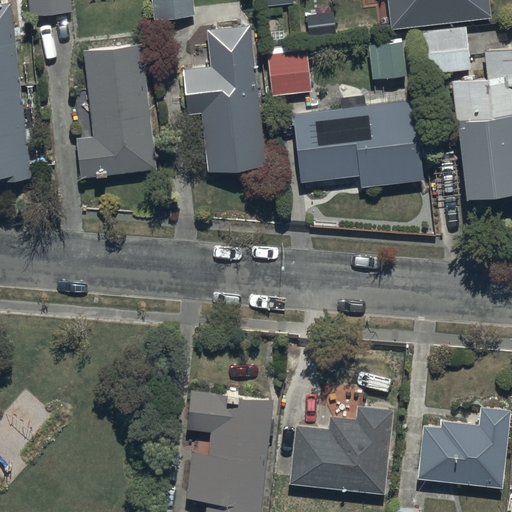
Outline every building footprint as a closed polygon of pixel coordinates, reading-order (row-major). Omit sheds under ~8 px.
[(9,0),(0,0),(0,170),(27,168),(9,0)] [(71,0),(26,0),(27,10),(72,6),(71,0)] [(193,8),(191,0),(153,0),(154,12),(193,8)] [(386,0),(389,22),(489,12),(487,0),(386,0)] [(211,58),(182,61),(186,106),(200,105),(206,164),(264,159),(249,18),(207,23),(211,58)] [(464,18),(411,24),(416,67),(469,61),(464,18)] [(401,31),(367,34),(370,70),(405,67),(401,31)] [(140,33),(82,40),(90,105),(73,107),(80,169),(155,161),(140,33)] [(460,151),(465,181),(511,175),(511,36),(481,40),(484,69),(451,73),(460,151)] [(304,38),(267,43),(272,88),(310,84),(304,38)] [(338,88),(339,99),(292,104),(299,175),(359,169),(360,180),(421,173),(413,93),(404,94),(403,83),(338,88)] [(259,511),(272,391),(188,382),(185,420),(210,422),(208,445),(191,443),(188,489),(206,491),(205,507),(227,508),(226,511),(259,511)] [(327,422),(295,417),(287,476),(382,485),(393,402),(355,397),(354,400),(330,397),(327,422)] [(440,419),(421,417),(416,470),(500,479),(508,403),(479,400),(477,418),(440,414),(440,419)] [(300,511),(301,504),(271,502),(270,511),(300,511)] [(418,511),(419,504),(392,502),(390,511),(418,511)]
